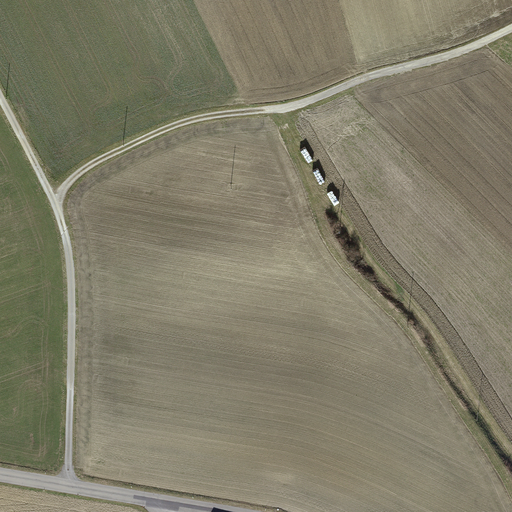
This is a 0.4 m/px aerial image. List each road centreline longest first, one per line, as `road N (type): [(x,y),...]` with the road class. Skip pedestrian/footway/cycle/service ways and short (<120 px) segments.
road 1 (track): [(60,203),(95,166),(185,121),(291,107),(511,28)]
road 2 (track): [(0,86),(60,203),(72,257),(74,491)]
road 3 (tertiary): [(212,511),(0,477)]
